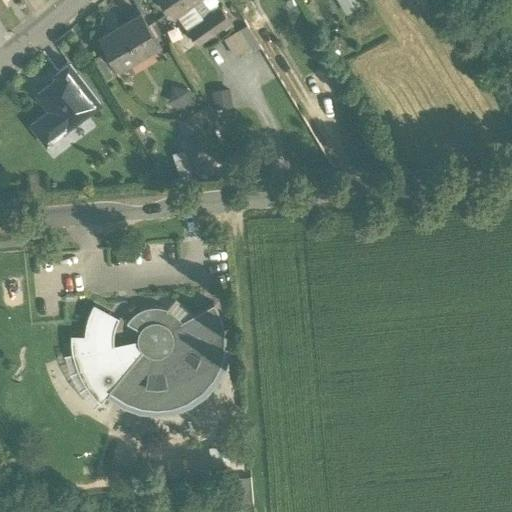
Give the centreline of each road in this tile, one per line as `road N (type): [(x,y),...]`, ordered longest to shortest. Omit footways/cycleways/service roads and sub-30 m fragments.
road 1 (tertiary): [(511,176),(0,225)]
road 2 (track): [(262,511),(235,203)]
